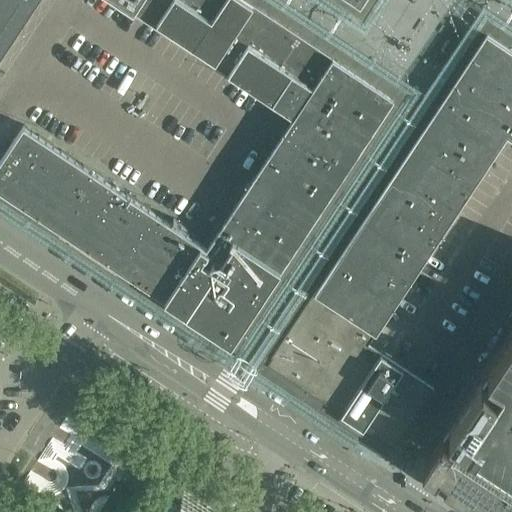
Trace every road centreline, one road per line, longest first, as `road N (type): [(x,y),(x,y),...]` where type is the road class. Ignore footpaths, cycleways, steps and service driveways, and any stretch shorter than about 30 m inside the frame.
road 1 (unknown): [(481,144),(382,296),(354,299),(346,286),(351,267),(484,70),(511,62)]
road 2 (tertiary): [(97,309),(107,330),(282,439)]
road 3 (tertiary): [(292,423),(123,312),(97,309)]
road 4 (tertiary): [(428,511),(292,423)]
road 5 (tertiary): [(282,439),(392,511)]
road 6 (unknown): [(412,341),(363,371),(309,328)]
